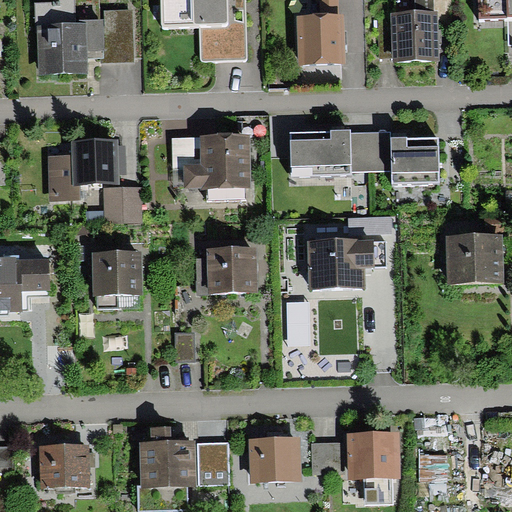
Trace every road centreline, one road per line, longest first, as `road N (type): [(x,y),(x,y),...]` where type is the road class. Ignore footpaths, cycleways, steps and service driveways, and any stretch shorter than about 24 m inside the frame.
road 1 (residential): [(511,98),(0,110)]
road 2 (residential): [(0,409),(511,399)]
